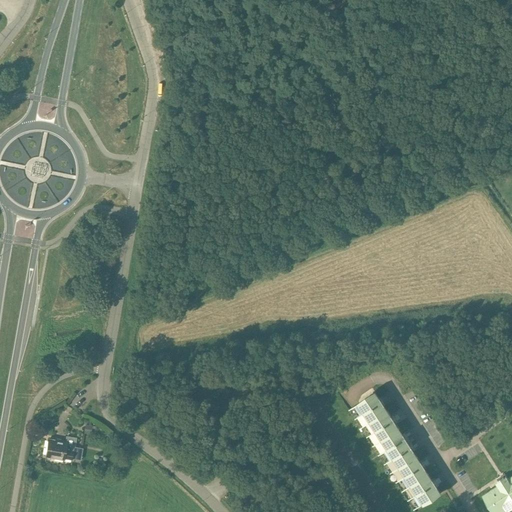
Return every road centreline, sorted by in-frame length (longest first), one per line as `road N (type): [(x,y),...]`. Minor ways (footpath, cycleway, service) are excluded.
road 1 (unclassified): [(207,496),(111,416),(104,387),(135,186)]
road 2 (primary): [(0,447),(43,214)]
road 3 (unclassified): [(135,186),(153,77),(128,0)]
road 4 (primary): [(59,132),(79,0)]
road 5 (primary): [(64,0),(29,126)]
road 6 (residential): [(312,403),(383,511)]
